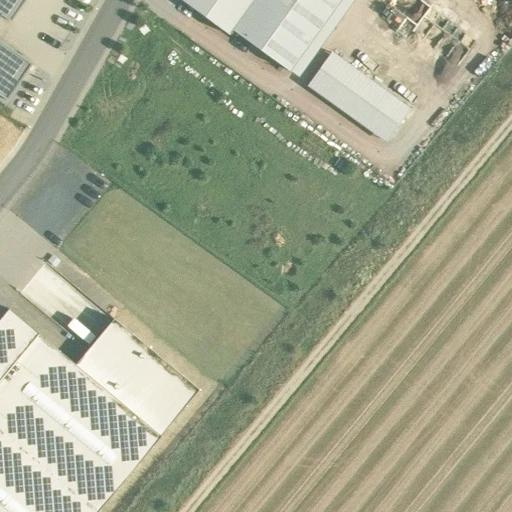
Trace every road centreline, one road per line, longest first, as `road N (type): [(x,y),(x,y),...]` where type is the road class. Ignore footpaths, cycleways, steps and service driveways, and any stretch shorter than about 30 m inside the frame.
road 1 (track): [(189,511),(511,119)]
road 2 (residential): [(0,192),(78,84),(121,0)]
